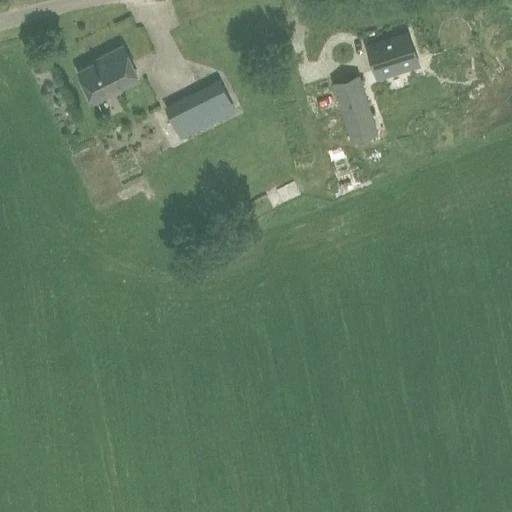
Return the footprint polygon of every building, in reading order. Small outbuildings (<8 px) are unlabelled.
[(190,43),(213,37),(217,53),(243,46),(237,25),(228,27),(224,13),(185,23),(190,43)] [(402,29),(360,42),(371,76),(413,63),(402,29)] [(93,98),(138,76),(122,45),(104,54),(105,57),(79,70),(93,98)] [(352,79),(330,86),(348,143),(371,136),(352,79)] [(199,128),(185,98),(167,107),(182,136),(199,128)] [(276,112),(154,166),(168,197),(222,173),(223,175),(238,168),(249,192),(301,169),(289,141),(276,112)]
